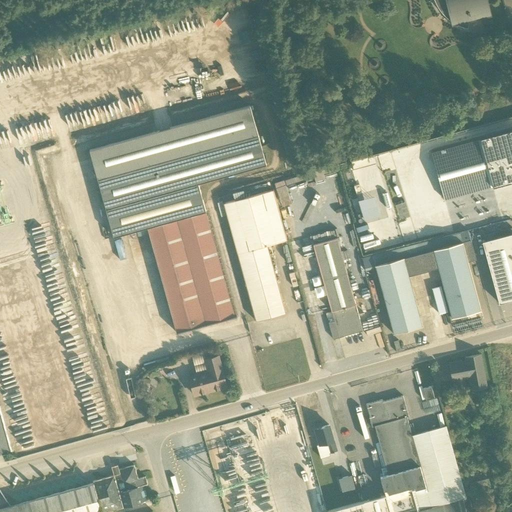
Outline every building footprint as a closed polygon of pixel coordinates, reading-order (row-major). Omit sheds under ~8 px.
[(433,0),(436,4),(438,9),(442,14),(446,17),(450,21),(451,26),(456,25),(466,29),(468,22),(491,17),(486,0),(433,0)] [(249,107),(89,150),(113,237),(141,229),(144,241),(150,240),(176,333),(235,317),(198,184),(265,165),(249,107)] [(511,130),(431,153),(444,200),(511,181),(511,130)] [(277,184),(281,197),(311,188),(307,175),(277,184)] [(270,182),(250,188),(251,192),(271,186),(270,182)] [(234,201),(223,204),(255,321),(285,313),(267,245),(286,240),(272,190),(245,198),(243,190),(232,193),(234,201)] [(290,227),(306,223),(300,205),(285,210),(290,227)] [(371,256),(361,258),(365,271),(375,268),(393,334),(422,326),(408,276),(437,268),(451,319),(480,311),(467,262),(475,260),(467,230),(371,256)] [(511,233),(482,242),(499,304),(511,300),(511,233)] [(337,239),(313,245),(334,322),(328,323),(333,340),(362,331),(337,239)] [(372,280),(368,281),(375,304),(379,303),(372,280)] [(196,373),(188,375),(193,394),(211,389),(211,391),(226,387),(218,355),(204,359),(203,354),(191,357),(196,373)] [(461,361),(448,363),(452,382),(455,382),(456,390),(466,389),(464,380),(469,379),(471,390),(486,387),(480,354),(464,357),(465,362),(462,362),(461,361)] [(157,365),(159,376),(176,373),(174,362),(157,365)] [(431,386),(422,389),(425,400),(434,398),(431,386)] [(385,495),(326,511),(465,511),(462,499),(465,499),(445,426),(444,426),(411,435),(406,418),(408,417),(402,396),(382,402),(382,400),(365,404),(372,427),(374,427),(388,475),(379,477),(385,495)] [(315,429),(314,429),(319,445),(316,446),(320,459),(330,456),(329,453),(336,451),(328,425),(321,427),(320,426),(315,428),(315,429)] [(0,511),(107,511),(148,501),(143,485),(147,484),(145,476),(138,478),(134,465),(118,470),(119,473),(114,475),(113,475),(92,481),(93,483),(0,509),(0,511)] [(350,475),(338,479),(341,492),(354,488),(350,475)] [(487,479),(466,484),(468,491),(489,486),(487,479)]
